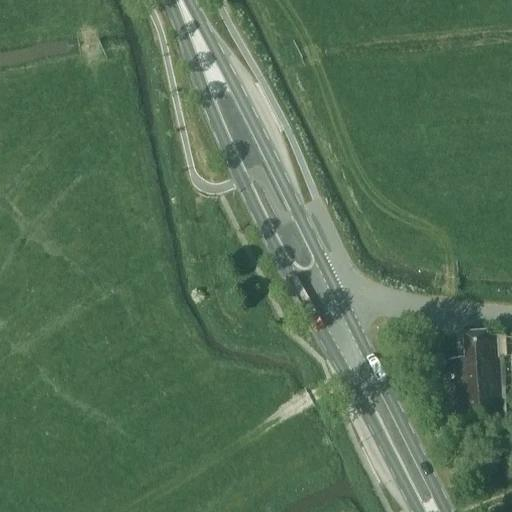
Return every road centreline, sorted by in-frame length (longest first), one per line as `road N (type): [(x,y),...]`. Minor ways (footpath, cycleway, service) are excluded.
road 1 (primary): [(343,304),(181,0)]
road 2 (primary): [(176,0),(238,182),(312,314)]
road 3 (primary): [(437,511),(343,304)]
road 4 (primary): [(312,314),(415,511)]
road 5 (unclassified): [(511,313),(446,313),(374,295),(343,304)]
